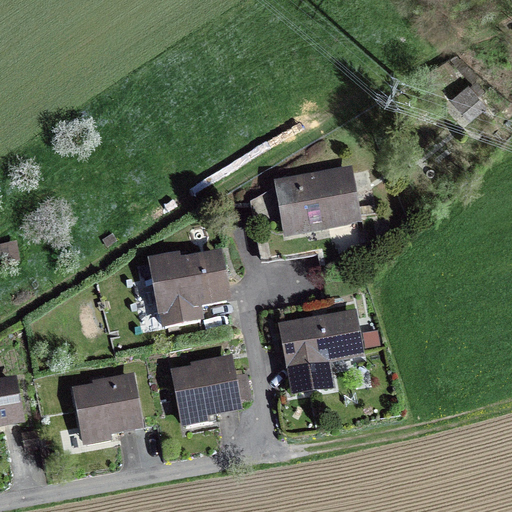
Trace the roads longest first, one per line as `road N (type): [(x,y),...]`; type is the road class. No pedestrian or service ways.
road 1 (track): [(0,327),(457,46)]
road 2 (residential): [(244,295),(273,454),(0,504)]
road 3 (track): [(273,454),(412,429)]
